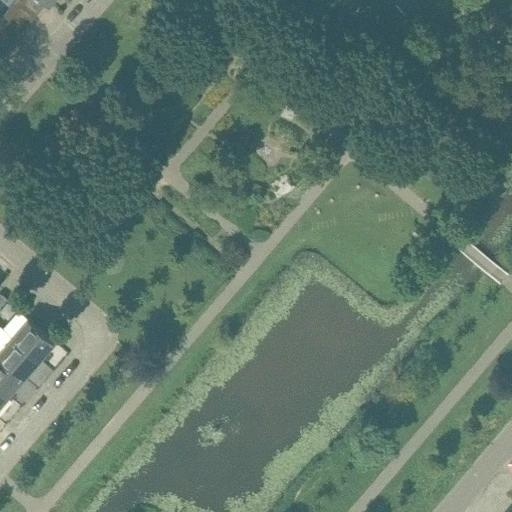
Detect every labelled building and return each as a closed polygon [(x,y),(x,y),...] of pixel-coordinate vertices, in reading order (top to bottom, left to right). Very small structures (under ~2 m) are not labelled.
[(28,24),(35,15),(17,0),(16,0),(9,8),(28,24)] [(17,0),(35,15),(44,5),(37,0),(17,0)] [(9,8),(1,17),(20,33),(28,24),(9,8)] [(0,31),(12,42),(20,33),(1,17),(0,18),(0,31)] [(0,46),(5,51),(12,42),(0,31),(0,46)] [(12,336),(39,359),(55,340),(28,317),(12,336)] [(12,336),(0,349),(0,357),(23,377),(39,359),(12,336)] [(0,388),(7,395),(23,377),(0,357),(0,388)]
